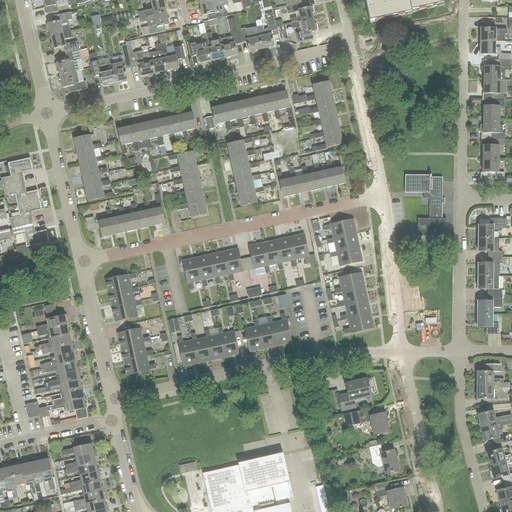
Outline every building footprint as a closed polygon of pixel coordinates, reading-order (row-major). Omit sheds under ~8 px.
[(42,0),(46,15),(59,12),(56,2),(56,0),(42,0)] [(138,13),(139,18),(166,12),(163,0),(159,0),(158,0),(144,0),(146,4),(151,2),(152,9),(143,11),(144,12),(138,13)] [(226,0),(215,0),(200,3),(202,16),(219,13),(218,5),(228,3),(226,0)] [(442,0),(370,0),(365,1),(369,23),(413,13),(412,12),(444,5),(442,0)] [(312,8),(310,8),(310,7),(302,9),(301,3),(286,7),(287,14),(294,13),(296,18),(290,19),(291,24),(313,19),(312,14),(313,13),(312,8)] [(68,21),(72,20),(70,12),(57,15),(58,21),(48,24),(51,37),(70,32),(68,21)] [(166,12),(139,18),(140,23),(146,22),(149,35),(165,31),(164,26),(169,25),(166,12)] [(316,31),(315,31),(317,30),(316,25),(314,25),(313,19),(291,24),(292,29),(297,28),(298,33),(296,34),(298,41),(313,38),(312,32),(316,31)] [(267,24),(268,30),(263,31),(262,27),(257,28),(261,49),(274,46),(271,36),(278,35),(275,22),(267,24)] [(287,34),(285,26),(277,28),(279,36),(287,34)] [(257,32),(246,34),(245,28),(238,30),(241,43),(246,42),(248,52),(261,49),(257,28),(256,28),(257,32)] [(496,42),(504,42),(504,34),(506,34),(506,29),(481,29),(480,42),(496,42)] [(230,32),(231,37),(220,40),(224,58),(237,55),(235,45),(241,43),(238,30),(230,32)] [(65,44),(64,40),(71,38),(70,32),(51,37),(53,49),(64,47),(65,54),(79,51),(77,42),(65,44)] [(224,58),(220,40),(220,38),(212,39),(211,33),(206,34),(212,60),(224,58)] [(212,60),(206,34),(201,35),(202,42),(195,43),(194,42),(188,43),(191,57),(197,55),(199,63),(212,60)] [(500,49),(496,48),(496,42),(480,42),(480,55),(496,55),(496,54),(500,54),(500,61),(511,61),(511,55),(500,54),(500,49)] [(166,71),(178,68),(177,60),(183,58),(180,45),(173,46),(174,51),(167,52),(165,43),(160,44),(166,71)] [(153,74),(166,71),(160,44),(154,45),(156,52),(161,51),(163,59),(157,60),(156,55),(149,57),(153,74)] [(149,57),(148,53),(142,55),(141,51),(133,53),(131,45),(126,46),(127,55),(130,68),(138,67),(140,77),(153,74),(149,57)] [(125,70),(130,68),(127,55),(126,46),(120,47),(122,56),(120,56),(121,62),(110,64),(112,71),(114,83),(127,80),(125,70)] [(76,72),(79,71),(77,61),(81,60),(79,51),(65,54),(66,58),(67,61),(57,63),(59,76),(76,72)] [(99,67),(98,61),(90,63),(93,77),(99,75),(101,85),(114,83),(112,71),(110,64),(109,59),(104,60),(105,65),(99,67)] [(481,68),(481,74),(482,75),(484,75),(484,80),(504,81),(504,71),(510,71),(510,67),(511,67),(511,61),(492,61),(492,67),(484,67),(482,67),(481,68)] [(78,83),(76,72),(59,76),(62,88),(67,87),(69,93),(87,89),(85,81),(78,83)] [(505,81),(500,81),(484,80),(484,95),(491,95),(491,100),(505,100),(505,81)] [(316,98),(332,94),(329,82),(313,85),(315,95),(307,97),(308,102),(316,100),(316,98)] [(286,92),(274,94),(277,110),(279,110),(287,108),(289,117),(293,116),(291,107),(290,108),(286,92)] [(281,119),(279,110),(277,110),(274,94),(261,97),(265,113),(267,113),(274,111),(276,120),(281,119)] [(334,107),(332,94),(316,98),(316,100),(318,108),(309,110),(310,114),(319,112),(319,110),(334,107)] [(269,122),(267,113),(265,113),(261,97),(249,100),(252,116),(254,115),(262,114),(264,123),(269,122)] [(256,124),(254,115),(252,116),(249,100),(236,103),(240,119),(242,118),(250,117),(252,125),(256,124)] [(505,107),(505,100),(491,100),(491,106),(483,106),(483,120),(500,120),(500,107),(505,107)] [(244,127),(242,118),(240,119),(236,103),(224,105),(228,122),(229,121),(238,119),(240,128),(244,127)] [(231,130),(229,121),(228,122),(224,105),(211,108),(215,124),(224,122),(226,131),(231,130)] [(337,119),(334,107),(319,110),(319,112),(321,120),(312,122),(313,127),(322,125),(321,123),(337,119)] [(192,113),(180,116),(184,132),(182,132),(183,140),(188,139),(186,131),(196,129),(192,113)] [(184,132),(180,116),(168,118),(171,135),(169,135),(171,143),(176,142),(174,134),(182,132),(184,132)] [(208,130),(214,129),(212,117),(205,119),(208,130)] [(171,135),(168,118),(155,121),(159,137),(157,138),(159,146),(163,145),(161,137),(169,135),(171,135)] [(283,132),(295,129),(293,119),(288,120),(289,125),(282,127),(283,132)] [(340,132),(337,119),(321,123),(322,125),(324,132),(315,134),(316,139),(324,137),(324,135),(340,132)] [(482,134),(483,134),(491,134),(491,139),(505,140),(505,134),(502,134),(502,126),(499,126),(500,120),(483,120),(483,126),(482,126),(481,127),(481,133),(482,134)] [(159,137),(155,121),(143,124),(146,140),(145,141),(146,148),(147,149),(151,148),(149,140),(157,138),(159,137)] [(143,124),(130,127),(134,143),(132,143),(134,152),(139,150),(146,148),(145,141),(146,140),(143,124)] [(134,143),(130,127),(118,129),(122,146),(120,146),(122,154),(127,153),(125,145),(132,143),(134,143)] [(343,145),(340,132),(324,135),(324,137),(326,145),(317,147),(318,151),(328,149),(327,148),(343,145)] [(74,139),(77,152),(93,148),(93,150),(102,148),(101,143),(92,145),(90,136),(74,139)] [(227,145),(230,157),(246,154),(246,152),(244,145),(253,143),(252,138),(243,140),(243,141),(227,145)] [(505,146),(505,140),(491,139),(491,146),(483,146),(483,159),(499,159),(499,146),(505,146)] [(77,152),(80,164),(95,160),(96,162),(105,160),(104,156),(95,158),(93,150),(93,148),(77,152)] [(230,157),(233,170),(249,166),(248,165),(247,157),(255,155),(254,150),(246,152),(246,154),(230,157)] [(179,168),(196,165),(193,152),(177,156),(177,155),(168,157),(169,161),(177,159),(179,167),(179,168)] [(1,179),(3,188),(24,183),(22,173),(32,170),(30,158),(8,163),(10,177),(1,179)] [(498,173),(499,159),(483,159),(482,173),(490,174),(490,180),(504,180),(504,173),(498,173)] [(80,164),(83,176),(98,173),(99,175),(108,173),(107,168),(98,170),(96,162),(95,160),(80,164)] [(329,170),(333,186),(345,184),(341,168),(332,170),(330,161),(326,162),(328,170),(329,170)] [(233,170),(235,182),(251,178),(251,177),(249,169),(258,167),(257,163),(248,165),(249,166),(233,170)] [(320,189),(333,186),(329,170),(328,170),(320,172),(318,164),(313,165),(315,173),(317,173),(320,189)] [(198,177),(196,165),(179,168),(179,167),(171,169),(171,174),(180,172),(182,180),(182,181),(198,177)] [(308,192),(320,189),(317,173),(315,173),(307,175),(305,166),(301,167),(303,176),(304,176),(308,192)] [(295,195),(308,192),(304,176),(303,176),(295,178),(293,169),(289,170),(291,179),(292,179),(295,195)] [(283,197),(295,195),(292,179),(291,179),(283,181),(281,172),(276,173),(278,182),(279,182),(283,197)] [(83,176),(85,189),(101,185),(102,187),(111,185),(110,180),(100,183),(99,175),(98,173),(83,176)] [(235,182),(238,194),(254,191),(254,189),(252,182),(261,180),(260,175),(251,177),(251,178),(235,182)] [(440,219),(441,205),(444,205),(444,200),(441,200),(441,184),(442,184),(442,178),(431,178),(431,175),(429,175),(429,176),(405,175),(404,193),(423,193),(423,199),(429,199),(429,219),(440,219)] [(201,190),(198,177),(182,181),(182,180),(173,181),(174,186),(183,184),(185,192),(185,193),(201,190)] [(14,194),(17,205),(39,200),(37,191),(26,193),(24,183),(3,188),(4,197),(14,194)] [(103,194),(102,187),(101,185),(85,189),(88,201),(104,197),(104,199),(113,197),(112,192),(103,194)] [(254,191),(238,194),(241,207),(257,203),(255,194),(264,192),(263,187),(254,189),(254,191)] [(204,202),(201,190),(185,193),(185,192),(176,194),(177,198),(186,196),(187,204),(188,206),(204,202)] [(149,210),(152,227),(165,224),(161,208),(162,208),(160,199),(155,200),(157,209),(149,210)] [(9,219),(11,228),(33,223),(31,213),(41,210),(39,200),(17,205),(19,216),(9,219)] [(136,213),(140,230),(152,227),(149,210),(147,202),(143,203),(145,211),(137,213),(136,213)] [(207,215),(204,202),(188,206),(187,204),(179,206),(180,211),(188,209),(190,218),(207,215)] [(89,206),(91,212),(99,210),(97,204),(89,206)] [(124,216),(127,232),(140,230),(136,213),(137,213),(135,204),(131,205),(133,214),(125,216),(124,216)] [(111,219),(115,235),(127,232),(124,216),(125,216),(123,207),(118,208),(120,216),(112,218),(111,219)] [(103,238),(115,235),(111,219),(112,218),(110,209),(106,210),(108,219),(99,222),(103,238)] [(426,237),(446,238),(446,220),(440,219),(429,219),(417,219),(416,238),(426,238),(426,237)] [(478,226),(478,240),(493,240),(493,230),(493,229),(499,229),(505,229),(506,219),(490,219),(490,220),(490,227),(478,226)] [(331,230),(333,239),(355,234),(352,220),(323,227),(324,231),(331,230)] [(23,234),(26,247),(48,243),(46,230),(35,233),(33,223),(11,228),(13,236),(23,234)] [(0,253),(2,253),(0,244),(0,241),(11,239),(9,229),(0,231),(0,253)] [(355,234),(333,239),(326,240),(327,245),(334,243),(336,252),(358,247),(355,234)] [(290,238),(295,260),(304,258),(305,265),(310,264),(303,235),(290,238)] [(276,241),(281,263),(290,261),(292,268),(296,267),(295,260),(290,238),(276,241)] [(493,240),(478,240),(478,252),(487,253),(487,259),(502,259),(502,253),(499,253),(499,240),(493,240)] [(263,244),(268,266),(277,264),(278,271),(283,270),(281,263),(276,241),(263,244)] [(269,273),(268,266),(263,244),(249,247),(254,269),(263,267),(265,274),(269,273)] [(358,247),(336,252),(329,254),(330,258),(337,257),(340,266),(362,261),(358,247)] [(223,253),(228,275),(229,282),(234,281),(232,274),(242,272),(237,250),(223,253)] [(210,256),(214,278),(216,285),(220,284),(219,277),(228,275),(223,253),(210,256)] [(196,259),(201,281),(203,288),(207,287),(205,280),(214,278),(210,256),(196,259)] [(192,283),(201,281),(196,259),(183,262),(189,291),(194,290),(192,283)] [(501,265),(502,259),(487,259),(487,265),(478,265),(478,278),(492,278),(492,277),(492,270),(500,270),(500,265),(501,265)] [(106,280),(109,294),(131,289),(129,280),(136,278),(135,274),(106,280)] [(335,294),(342,293),(364,288),(361,274),(339,279),(341,288),(334,290),(335,294)] [(492,278),(478,278),(477,290),(487,291),(487,296),(501,296),(501,290),(499,290),(499,277),(492,277),(492,278)] [(138,287),(131,289),(109,294),(112,307),(134,302),(132,293),(139,292),(138,287)] [(345,306),(367,301),(364,288),(342,293),(344,302),(337,303),(338,308),(345,306)] [(260,289),(253,291),(254,297),(262,295),(260,289)] [(280,309),(288,307),(286,295),(277,297),(280,309)] [(477,302),(477,315),(492,315),(492,308),(501,308),(501,303),(501,296),(487,296),(487,302),(477,302)] [(134,302),(112,307),(115,321),(137,317),(135,307),(142,305),(141,301),(134,302)] [(348,320),(370,315),(367,301),(345,306),(347,315),(340,317),(341,321),(348,320)] [(46,318),(57,316),(54,305),(44,307),(46,318)] [(272,324),(277,346),(291,343),(284,314),(280,315),(281,322),(272,324)] [(37,332),(69,325),(67,315),(47,320),(48,325),(36,327),(37,332)] [(373,328),(370,315),(348,320),(350,329),(343,330),(344,335),(373,328)] [(477,328),(486,328),(485,335),(488,336),(498,336),(498,325),(492,325),(492,315),(477,315),(477,328)] [(259,327),(264,349),(277,346),(272,324),(271,317),(266,318),(268,325),(259,327)] [(180,331),(177,318),(167,320),(170,333),(180,331)] [(250,352),(264,349),(259,327),(257,320),(253,321),(255,328),(245,330),(250,352)] [(67,325),(37,332),(38,337),(47,335),(47,339),(71,334),(71,331),(69,331),(67,325)] [(217,328),(219,336),(224,358),(238,354),(233,332),(223,335),(222,328),(217,328)] [(118,334),(121,348),(143,343),(150,342),(149,337),(142,339),(140,329),(118,334)] [(205,338),(210,361),(224,358),(219,336),(210,338),(208,330),(204,331),(205,338)] [(192,341),(197,364),(210,361),(205,338),(196,340),(195,333),(190,334),(192,341)] [(48,344),(40,346),(41,350),(71,344),(70,338),(72,337),(71,334),(47,339),(48,344)] [(183,366),(197,364),(192,341),(183,343),(181,336),(177,337),(183,366)] [(143,343),(121,348),(124,362),(146,357),(153,355),(152,351),(145,352),(143,343)] [(41,350),(37,351),(38,356),(42,355),(54,353),(55,357),(75,352),(75,349),(73,349),(71,344),(41,350)] [(51,363),(44,364),(45,369),(75,362),(74,356),(76,355),(75,352),(55,357),(50,358),(51,363)] [(146,357),(124,362),(127,375),(156,369),(155,364),(148,366),(146,357)] [(75,362),(45,369),(46,373),(55,372),(56,376),(80,371),(79,367),(77,368),(75,362)] [(503,380),(493,380),(493,373),(500,372),(500,365),(484,366),(484,372),(476,372),(477,386),(496,386),(496,383),(503,383),(503,389),(509,389),(509,383),(503,383),(503,380)] [(57,381),(48,383),(50,387),(80,380),(78,374),(80,374),(80,371),(56,376),(57,381)] [(363,398),(371,396),(367,379),(346,384),(348,394),(338,396),(342,411),(355,407),(353,397),(362,395),(363,398)] [(80,380),(50,387),(51,392),(59,390),(60,394),(84,389),(83,386),(81,386),(80,380)] [(493,399),(493,391),(496,390),(496,388),(503,389),(503,383),(496,383),(496,386),(477,386),(477,400),(493,399)] [(61,399),(52,401),(53,405),(84,398),(82,393),(84,392),(84,389),(60,394),(61,399)] [(44,408),(39,409),(41,419),(49,417),(48,412),(55,410),(63,409),(64,413),(68,412),(88,408),(87,404),(85,405),(84,398),(53,405),(54,406),(44,408)] [(39,409),(37,402),(25,405),(28,419),(40,416),(39,409)] [(370,409),(357,412),(343,415),(346,426),(371,420),(374,434),(382,432),(383,434),(389,432),(388,431),(390,431),(386,412),(371,415),(370,409)] [(478,415),(481,428),(500,424),(500,421),(506,420),(507,425),(511,424),(511,421),(511,415),(495,419),(494,411),(478,415)] [(500,424),(481,428),(484,441),(492,439),(493,445),(509,442),(507,436),(502,437),(501,430),(503,430),(502,426),(507,425),(506,420),(500,421),(500,424)] [(92,444),(62,451),(63,456),(75,454),(76,458),(96,454),(95,450),(93,450),(92,444)] [(378,468),(384,467),(385,474),(399,471),(394,450),(382,452),(380,445),(369,447),(370,448),(369,448),(371,459),(372,464),(378,468)] [(510,455),(504,457),(502,449),(487,453),(490,466),(506,462),(509,461),(510,464),(511,463),(511,457),(511,458),(510,455)] [(292,511),(290,499),(294,498),(284,453),(239,463),(239,465),(203,473),(212,511),(292,511)] [(77,463),(65,465),(66,470),(96,463),(95,457),(96,457),(96,454),(76,458),(77,463)] [(42,459),(39,460),(44,483),(48,482),(50,491),(55,490),(48,459),(42,461),(42,459)] [(35,462),(29,464),(36,494),(41,493),(39,484),(44,483),(39,460),(35,461),(35,462)] [(180,466),(182,474),(197,470),(195,462),(180,466)] [(493,480),(501,478),(502,484),(511,480),(511,474),(509,475),(506,462),(490,466),(493,480)] [(23,463),(20,464),(26,487),(30,486),(32,495),(36,494),(29,464),(24,465),(23,463)] [(96,463),(66,470),(67,475),(79,472),(80,476),(100,472),(99,468),(97,469),(96,463)] [(17,466),(11,468),(18,498),(23,497),(21,485),(24,484),(25,487),(26,487),(20,464),(17,465),(17,466)] [(5,467),(2,468),(7,491),(12,490),(14,499),(18,498),(11,468),(5,469),(5,467)] [(81,481),(69,484),(70,489),(100,482),(99,475),(101,475),(100,472),(80,476),(81,481)] [(511,480),(502,484),(504,489),(496,491),(500,504),(511,501),(511,480)] [(100,482),(70,489),(71,493),(83,491),(84,495),(104,491),(103,487),(102,487),(100,482)] [(391,510),(407,506),(403,489),(390,491),(388,483),(374,486),(377,498),(388,496),(391,510)] [(312,488),(317,511),(326,511),(320,486),(312,488)] [(85,500),(73,502),(74,507),(104,500),(103,494),(105,493),(104,491),(84,495),(85,500)] [(104,500),(74,507),(75,511),(87,509),(88,511),(94,511),(108,509),(107,505),(106,506),(104,500)] [(511,511),(511,501),(500,504),(501,511),(511,511)]
